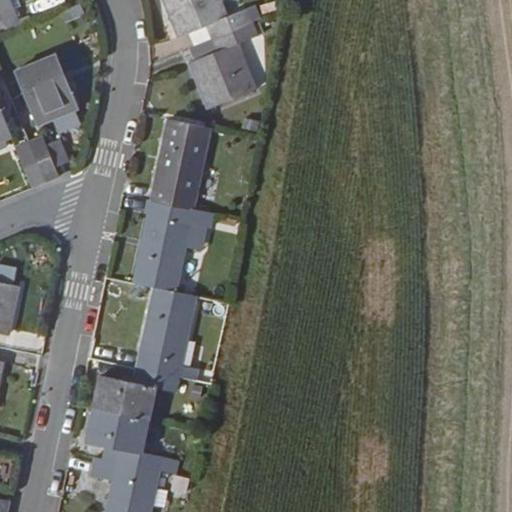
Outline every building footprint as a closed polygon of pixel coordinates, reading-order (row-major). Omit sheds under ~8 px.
[(0,0),(0,11),(1,13),(15,7),(11,0),(0,0)] [(227,16),(220,0),(166,0),(181,35),(210,24),(215,36),(253,20),(248,8),(227,16)] [(257,88),(238,41),(258,33),(253,20),(215,36),(221,49),(194,60),(191,61),(211,106),(257,88)] [(194,60),(221,49),(215,36),(189,47),(194,60)] [(57,52),(16,69),(37,121),(78,104),(57,52)] [(0,136),(10,132),(0,106),(0,136)] [(195,209),(213,127),(174,119),(156,201),(195,209)] [(56,167),(41,130),(27,136),(42,173),(56,167)] [(42,173),(27,136),(15,141),(30,178),(42,173)] [(192,224),(195,209),(156,201),(137,282),(156,286),(177,291),(187,245),(192,224)] [(211,228),(215,213),(195,209),(192,224),(208,227),(211,228)] [(203,248),(208,227),(192,224),(187,245),(203,248)] [(0,332),(9,334),(19,285),(0,280),(0,332)] [(180,376),(196,294),(177,291),(156,286),(139,368),(180,376)] [(150,419),(157,386),(177,390),(180,376),(139,368),(136,382),(103,375),(97,408),(150,419)] [(144,451),(150,419),(97,408),(90,440),(107,443),(123,447),(120,461),(161,470),(163,456),(144,451)] [(120,461),(123,447),(107,443),(104,458),(120,461)] [(117,477),(120,461),(104,458),(101,473),(117,477)] [(151,511),(161,470),(120,461),(117,477),(109,511),(151,511)]
